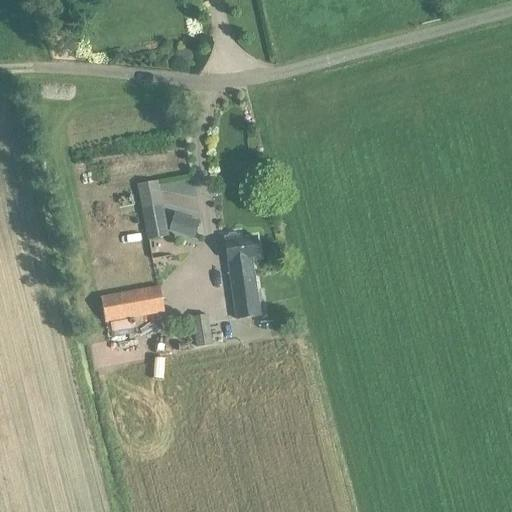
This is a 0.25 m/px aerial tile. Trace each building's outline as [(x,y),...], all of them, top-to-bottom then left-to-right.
[(159,181),(137,185),(147,241),(169,237),(159,181)] [(169,230),(168,232),(188,238),(189,236),(194,219),(174,213),(169,230)] [(224,238),(236,319),(261,316),(252,259),(259,258),(256,238),(240,240),(240,236),(237,237),(235,235),(229,236),(228,238),(224,238)] [(100,298),(105,325),(165,314),(160,287),(100,298)] [(208,312),(192,315),(197,346),(213,343),(208,312)]
